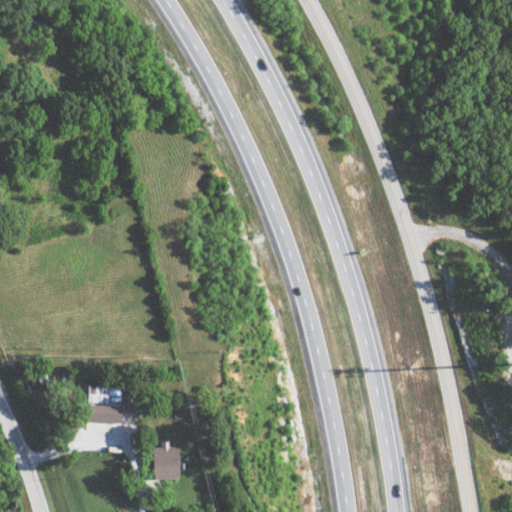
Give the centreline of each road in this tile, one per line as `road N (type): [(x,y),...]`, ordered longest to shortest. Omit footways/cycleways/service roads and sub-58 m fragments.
road 1 (motorway): [(164,0),(231,119),(308,308),(347,511)]
road 2 (motorway): [(392,511),(359,332),(325,222),(281,117),(217,0)]
road 3 (residential): [(466,511),(450,375),(413,240),(299,0)]
road 4 (tertiary): [(47,511),(0,387)]
